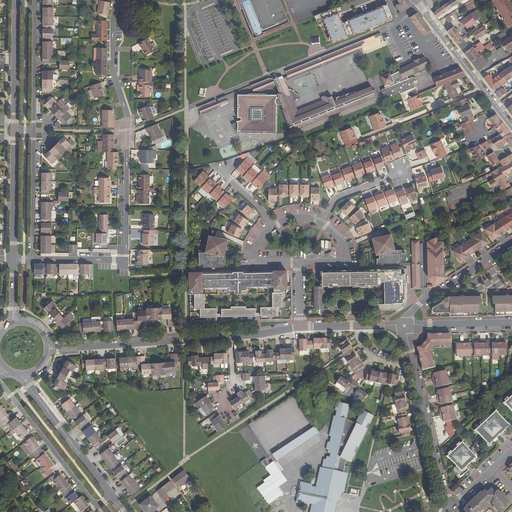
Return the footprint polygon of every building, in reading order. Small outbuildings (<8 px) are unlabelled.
[(100,0),(97,14),(108,15),(110,2),(100,0)] [(287,19),(279,0),(238,0),(254,39),(264,35),(263,33),(289,23),(288,18),(287,19)] [(396,0),(399,4),(395,5),(401,12),(407,9),(411,5),(407,0),(396,0)] [(458,2),(455,0),(450,0),(441,6),(433,12),(436,17),(458,2)] [(511,23),(511,4),(509,0),(492,0),(502,17),(504,16),(506,19),(504,20),(508,26),(511,23)] [(43,4),(43,17),(53,17),(53,8),(50,8),(50,4),(43,4)] [(325,23),(333,43),(366,29),(365,28),(368,27),(369,28),(393,18),(387,4),(347,20),(347,21),(342,23),(335,8),(314,16),(318,26),(325,23)] [(480,17),(475,11),(472,13),(469,15),(473,19),(474,21),(480,17)] [(409,18),(423,37),(430,33),(429,31),(430,30),(416,12),(409,18)] [(473,19),(469,15),(459,21),(466,27),(474,21),(473,19)] [(43,17),(43,25),(50,25),(55,26),(55,21),(54,21),(54,17),(53,17),(43,17)] [(92,34),(92,41),(105,41),(105,40),(107,40),(107,21),(105,21),(97,21),(97,35),(92,34)] [(43,25),(43,38),(50,38),(53,38),(53,29),(50,29),(50,25),(43,25)] [(463,39),(453,25),(446,30),(457,44),(463,39)] [(487,30),(483,25),(473,31),(477,38),(487,30)] [(504,31),(497,36),(501,42),(501,41),(505,38),(508,37),(506,34),(504,31)] [(501,41),(506,50),(511,46),(511,34),(508,37),(505,38),(501,41)] [(467,39),(465,37),(463,39),(457,44),(461,49),(467,44),(464,41),(467,39)] [(43,38),(42,50),(53,51),(53,42),(50,42),(50,38),(43,38)] [(141,46),(146,55),(155,51),(148,38),(138,43),(140,47),(141,46)] [(362,40),(349,45),(353,54),(360,51),(358,46),(364,44),(362,40)] [(479,41),(464,52),(470,61),(481,54),(487,51),(488,50),(494,46),(490,41),(483,46),(479,41)] [(238,108),(238,117),(242,118),(242,120),(238,121),(238,122),(231,123),(231,124),(231,125),(232,125),(234,127),(236,128),(237,129),(237,130),(237,131),(239,131),(239,133),(263,134),(263,132),(265,132),(265,134),(276,134),(276,104),(278,105),(279,105),(280,105),(281,104),(284,112),(283,112),(288,125),(289,125),(290,127),(289,127),(291,132),(375,98),(371,87),(355,93),(355,92),(347,95),(347,94),(338,98),(337,97),(335,98),(336,100),(333,101),(331,97),(327,98),(327,97),(324,97),(324,96),(321,97),(322,100),(298,110),(294,102),(297,101),(298,101),(298,99),(299,99),(300,99),(300,98),(301,97),(300,96),(300,95),(299,94),(298,93),(297,92),(296,92),(295,91),(294,90),(293,90),(291,89),(289,90),(286,82),(353,54),(349,45),(284,72),(287,78),(277,82),(275,79),(272,80),(272,79),(269,78),(251,86),(254,92),(255,92),(256,92),(257,92),(258,92),(260,92),(275,86),(279,95),(277,94),(278,97),(277,98),(276,98),(277,96),(267,96),(267,95),(249,94),(249,95),(238,95),(238,105),(240,105),(240,108),(238,108)] [(98,48),(98,61),(105,61),(107,61),(107,48),(98,48)] [(42,50),(42,63),(44,63),(49,63),(50,59),(53,59),(53,51),(42,50)] [(488,63),(481,54),(470,61),(477,70),(488,63)] [(381,90),(385,100),(416,88),(414,84),(413,84),(413,83),(418,81),(417,80),(416,79),(415,78),(414,78),(412,77),(410,78),(408,79),(407,77),(429,67),(424,57),(398,69),(399,71),(391,75),(390,73),(381,77),(385,86),(388,85),(389,87),(381,90)] [(59,61),(59,69),(69,70),(69,61),(59,61)] [(96,65),(96,75),(105,75),(105,70),(107,70),(107,61),(105,61),(98,61),(97,61),(97,65),(96,65)] [(433,79),(437,88),(444,84),(456,80),(466,76),(460,68),(433,79)] [(510,77),(504,68),(499,73),(505,81),(510,77)] [(139,77),(139,82),(149,82),(152,82),(152,70),(140,70),(140,77),(139,77)] [(42,71),(42,79),(52,80),(53,80),(53,75),(55,75),(55,71),(49,71),(42,71)] [(505,81),(499,73),(491,78),(495,83),(499,80),(501,83),(505,81)] [(488,74),(483,77),(492,89),(496,86),(501,83),(499,80),(495,83),(491,78),(488,74)] [(42,79),(42,92),(49,92),(49,88),(52,88),(52,80),(42,79)] [(444,84),(450,98),(457,95),(454,88),(458,86),(456,80),(444,84)] [(140,85),(140,97),(150,97),(150,84),(149,85),(149,82),(139,82),(139,85),(140,85)] [(91,90),(94,98),(103,95),(99,83),(90,86),(91,90)] [(498,89),(496,86),(492,89),(499,98),(505,93),(500,88),(498,89)] [(407,93),(410,98),(418,95),(416,89),(407,93)] [(50,110),(59,119),(66,112),(72,106),(66,101),(69,97),(66,94),(57,103),(50,110)] [(422,105),(420,100),(420,99),(421,98),(419,94),(418,95),(410,98),(408,99),(412,110),(422,105)] [(218,99),(221,108),(230,105),(226,96),(218,99)] [(44,105),(50,110),(57,103),(52,98),(44,105)] [(473,117),(465,98),(453,103),(455,107),(456,106),(460,116),(459,117),(461,122),(470,118),(473,117)] [(199,112),(201,116),(219,109),(216,100),(197,107),(199,112)] [(142,118),(143,122),(154,118),(153,114),(156,113),(154,106),(144,106),(138,109),(141,116),(142,115),(143,118),(142,118)] [(102,110),(102,127),(114,127),(114,121),(114,119),(112,119),(112,110),(102,110)] [(59,119),(63,124),(66,122),(71,117),(66,112),(59,119)] [(386,127),(381,112),(369,116),(375,131),(386,127)] [(501,121),(494,113),(487,118),(494,127),(501,121)] [(475,128),(470,118),(461,122),(456,124),(458,129),(462,127),(464,133),(475,128)] [(485,147),(488,145),(489,147),(493,144),(496,147),(506,141),(511,136),(511,135),(501,121),(494,127),(499,133),(490,139),(490,138),(485,140),(480,144),(483,149),(485,147)] [(150,131),(153,140),(162,137),(157,124),(146,128),(148,132),(150,131)] [(357,138),(353,127),(340,132),(345,143),(357,138)] [(412,134),(401,140),(407,152),(410,150),(410,148),(412,147),(417,144),(412,134)] [(103,142),(103,152),(107,152),(112,152),(112,151),(112,145),(114,145),(114,135),(103,135),(103,142)] [(58,142),(66,149),(70,145),(63,137),(58,142)] [(441,139),(431,143),(434,150),(435,149),(436,152),(438,156),(447,152),(441,139)] [(49,151),(57,159),(66,149),(58,142),(49,151)] [(395,158),(402,155),(400,149),(399,148),(397,143),(390,146),(390,147),(395,158)] [(480,144),(479,143),(469,147),(476,160),(486,155),(483,149),(480,144)] [(385,162),(393,159),(390,153),(390,151),(388,146),(380,149),(381,151),(385,162)] [(424,149),(415,153),(417,159),(426,156),(424,149)] [(155,150),(141,150),(141,163),(151,163),(151,158),(155,158),(155,150)] [(44,156),(52,163),(57,159),(49,151),(44,156)] [(107,152),(107,170),(116,170),(116,169),(116,164),(118,164),(118,152),(112,152),(107,152)] [(240,163),(246,156),(241,152),(234,161),(236,163),(238,161),(240,163)] [(497,161),(492,152),(489,154),(486,155),(491,164),(497,161)] [(380,154),(372,157),(377,170),(380,169),(380,168),(385,166),(380,154)] [(502,165),(510,160),(507,155),(499,160),(502,165)] [(370,158),(362,161),(367,174),(370,173),(370,171),(375,170),(370,158)] [(511,169),(511,158),(510,160),(502,165),(489,172),(492,177),(487,180),(491,186),(497,183),(498,182),(500,183),(506,180),(505,178),(503,175),(511,169)] [(236,169),(242,175),(251,165),(245,159),(244,161),(236,169)] [(360,175),(365,173),(360,161),(351,165),(357,178),(360,177),(360,175)] [(349,179),(354,177),(350,165),(341,168),(346,182),(350,181),(349,179)] [(428,181),(443,176),(440,166),(429,169),(430,171),(426,172),(428,181)] [(258,173),(252,167),(243,177),(245,179),(246,179),(250,182),(258,173)] [(42,169),(41,182),(51,182),(52,173),(49,173),(49,169),(42,169)] [(339,170),(331,173),(336,186),(340,184),(339,183),(344,181),(339,170)] [(194,181),(200,186),(209,176),(203,171),(198,176),(197,177),(194,181)] [(321,177),(325,189),(330,187),(331,188),(334,187),(329,173),(321,177)] [(254,186),(258,190),(267,180),(260,174),(250,184),(253,187),(254,186)] [(427,186),(424,174),(421,175),(421,176),(415,178),(415,182),(417,189),(427,186)] [(138,186),(138,190),(149,190),(149,175),(139,175),(139,186),(138,186)] [(99,178),(99,189),(110,190),(110,185),(109,185),(109,182),(109,178),(99,178)] [(201,188),(208,193),(217,183),(214,181),(213,182),(209,178),(201,188)] [(279,180),(279,193),(288,193),(288,180),(279,180)] [(498,182),(497,183),(500,188),(508,184),(506,180),(500,183),(498,182)] [(41,182),(41,194),(43,194),(48,194),(48,190),(51,190),(51,182),(41,182)] [(290,182),(289,195),(298,195),(298,182),(290,182)] [(300,184),(300,197),(309,197),(309,184),(300,184)] [(215,202),(224,192),(220,188),(221,187),(218,185),(209,195),(215,202)] [(311,186),(311,199),(319,199),(319,186),(311,186)] [(410,202),(418,199),(416,194),(415,192),(413,186),(405,189),(406,191),(410,202)] [(268,187),(268,200),(277,200),(277,187),(268,187)] [(99,194),(99,202),(109,202),(109,194),(110,194),(110,190),(99,189),(95,189),(95,194),(99,194)] [(389,204),(397,200),(393,189),(388,191),(387,190),(384,191),(389,204)] [(138,190),(138,204),(149,204),(149,192),(149,190),(138,190)] [(401,205),(408,203),(404,190),(396,193),(397,194),(401,205)] [(58,192),(58,201),(68,201),(68,192),(58,192)] [(217,202),(224,208),(233,198),(230,196),(230,197),(226,193),(217,202)] [(379,207),(387,204),(383,193),(378,195),(377,193),(374,195),(379,207)] [(369,211),(377,208),(373,196),(368,198),(367,197),(364,198),(369,211)] [(349,200),(340,210),(346,216),(356,206),(349,200)] [(41,205),(41,211),(51,211),(52,211),(52,206),(53,206),(53,202),(48,202),(41,202),(41,205)] [(240,210),(250,219),(256,213),(246,204),(240,210)] [(359,209),(349,218),(355,224),(365,216),(359,209)] [(41,211),(41,223),(48,224),(48,219),(51,219),(55,219),(55,212),(51,212),(51,211),(41,211)] [(234,211),(229,218),(232,220),(237,213),(234,211)] [(232,220),(243,228),(248,220),(237,213),(232,220)] [(100,214),(100,229),(108,229),(108,214),(100,214)] [(144,226),(144,230),(154,230),(154,215),(144,215),(144,222),(142,222),(142,226),(144,226)] [(506,231),(511,227),(511,225),(506,217),(505,216),(499,221),(506,231)] [(499,236),(506,231),(499,221),(492,225),(499,236)] [(41,223),(41,236),(48,236),(48,232),(51,232),(51,224),(48,224),(41,223)] [(369,223),(356,228),(360,236),(372,231),(369,223)] [(226,232),(238,237),(242,229),(230,224),(226,232)] [(492,240),(499,236),(492,225),(485,230),(492,240)] [(97,233),(97,244),(107,244),(107,238),(107,233),(108,233),(108,230),(108,229),(100,229),(98,229),(98,233),(97,233)] [(143,233),(142,244),(153,244),(153,234),(154,234),(154,230),(144,230),(144,233),(143,233)] [(483,246),(488,243),(481,232),(476,236),(474,237),(481,248),(483,246)] [(372,238),(374,246),(375,245),(376,250),(375,251),(375,252),(376,253),(377,253),(381,252),(381,253),(379,254),(379,258),(376,259),(376,264),(402,263),(402,261),(406,261),(406,253),(401,253),(401,250),(394,250),(393,250),(393,249),(394,249),(391,235),(372,238)] [(41,236),(41,245),(51,245),(51,236),(48,236),(41,236)] [(198,253),(199,265),(203,265),(204,267),(223,267),(223,262),(222,262),(222,256),(219,255),(219,253),(223,254),(224,254),(225,253),(224,252),(223,251),(224,246),(226,247),(228,240),(209,236),(205,250),(207,251),(207,252),(198,253)] [(474,252),(481,248),(474,237),(467,242),(474,252)] [(412,288),(420,288),(419,240),(411,240),(411,250),(412,263),(412,288)] [(443,273),(443,243),(437,243),(428,242),(428,277),(432,284),(432,285),(427,285),(427,288),(431,288),(434,286),(446,278),(443,273)] [(467,257),(474,252),(467,242),(460,246),(467,257)] [(41,245),(41,253),(51,254),(51,253),(51,245),(41,245)] [(460,262),(467,257),(460,246),(453,251),(460,262)] [(140,254),(140,265),(150,265),(150,254),(151,254),(151,250),(140,250),(140,254)] [(34,264),(34,274),(43,274),(47,274),(47,264),(34,264)] [(47,264),(47,274),(59,274),(59,271),(60,264),(47,264)] [(59,274),(59,276),(63,277),(63,275),(68,275),(68,274),(68,264),(60,264),(59,271),(59,274)] [(68,264),(68,274),(77,274),(77,271),(81,271),(81,264),(68,264)] [(81,271),(81,274),(89,274),(89,278),(93,278),(93,271),(93,264),(81,264),(81,271)] [(314,286),(314,309),(320,309),(320,314),(326,314),(326,315),(332,315),(332,314),(341,314),(341,310),(337,310),(337,306),(328,306),(328,309),(324,309),(324,304),(325,304),(325,298),(323,298),(323,294),(325,294),(325,291),(323,291),(323,286),(328,286),(328,288),(336,288),(336,286),(343,286),(343,285),(353,285),(356,285),(356,287),(364,287),(364,285),(371,285),(378,285),(378,282),(384,282),(384,304),(378,304),(378,310),(394,310),(396,310),(397,310),(398,309),(399,309),(400,308),(401,307),(402,306),(403,305),(403,304),(404,303),(403,303),(403,299),(402,300),(402,296),(403,296),(403,289),(403,286),(404,286),(404,275),(399,275),(398,275),(398,272),(398,271),(384,271),(384,273),(379,273),(379,271),(373,271),(373,270),(367,270),(367,272),(364,272),(351,272),(345,272),(345,270),(339,270),(339,272),(336,272),(336,270),(326,271),(326,272),(321,272),(321,275),(317,280),(318,281),(319,282),(320,282),(321,283),(322,283),(322,286),(314,286)] [(189,275),(190,294),(194,294),(195,309),(197,309),(200,312),(200,317),(217,317),(217,309),(204,309),(204,294),(202,294),(202,288),(229,288),(229,290),(231,290),(231,292),(245,291),(245,290),(247,289),(247,287),(274,287),(274,293),(272,293),(272,307),(260,308),(260,316),(277,315),(277,310),(280,307),(282,307),(282,292),(287,292),(286,273),(283,271),(280,271),(280,272),(274,272),(247,273),(243,273),(243,272),(232,272),(232,273),(228,273),(196,274),(196,273),(192,273),(189,275)] [(511,295),(492,296),(492,303),(495,303),(495,311),(511,310),(511,295)] [(479,311),(479,303),(481,303),(481,296),(447,297),(441,301),(442,301),(433,307),(434,309),(434,312),(450,312),(450,313),(457,313),(457,312),(479,311)] [(44,308),(49,313),(57,306),(53,301),(44,308)] [(49,313),(58,323),(66,316),(57,306),(49,313)] [(221,309),(221,317),(256,316),(255,308),(246,309),(246,306),(231,307),(231,309),(221,309)] [(154,308),(155,320),(162,319),(162,309),(162,307),(154,308)] [(146,310),(147,320),(155,320),(154,308),(146,309),(146,310)] [(168,319),(168,327),(172,327),(171,318),(171,309),(162,309),(162,319),(168,319)] [(138,321),(139,329),(142,329),(142,321),(147,320),(146,310),(137,311),(138,321)] [(58,323),(63,328),(64,327),(74,318),(69,313),(66,316),(58,323)] [(101,325),(100,320),(102,318),(102,317),(91,317),(91,321),(92,323),(92,332),(101,332),(101,325)] [(125,319),(126,330),(135,329),(134,321),(134,317),(130,317),(130,318),(125,319)] [(116,318),(117,331),(126,330),(125,319),(120,319),(120,318),(116,318)] [(101,325),(101,332),(113,331),(113,321),(105,321),(104,321),(104,324),(101,325)] [(79,326),(80,333),(92,332),(92,323),(83,323),(83,326),(79,326)] [(451,347),(451,333),(448,333),(448,334),(442,334),(442,333),(436,334),(430,335),(430,334),(427,334),(428,338),(421,346),(417,347),(417,350),(418,350),(420,356),(419,356),(420,361),(421,361),(422,367),(421,367),(422,370),(435,367),(431,349),(432,347),(451,347)] [(311,341),(311,350),(320,349),(320,339),(314,339),(314,341),(311,341)] [(320,339),(320,349),(327,349),(327,348),(331,348),(331,340),(327,340),(327,339),(320,339)] [(338,345),(343,353),(352,348),(350,345),(351,344),(348,339),(344,341),(338,345)] [(300,340),(300,352),(307,351),(307,350),(311,350),(311,341),(307,341),(307,340),(300,340)] [(489,346),(488,343),(487,342),(485,342),(485,341),(477,341),(477,342),(475,342),(474,343),(474,346),(474,351),(474,356),(489,356),(489,350),(489,346)] [(507,355),(506,342),(505,341),(503,341),(495,341),(495,342),(493,342),(492,343),(492,346),(492,355),(507,355)] [(471,346),(471,343),(469,342),(467,342),(460,342),(457,342),(456,344),(456,356),(471,356),(471,351),(471,346)] [(277,355),(277,359),(287,359),(286,348),(280,349),(280,352),(277,352),(277,355)] [(287,359),(287,360),(292,360),(292,356),(295,356),(294,348),(286,348),(287,359)] [(344,357),(354,351),(352,348),(343,353),(342,354),(344,357)] [(265,354),(265,362),(274,361),(273,355),(277,355),(277,352),(273,352),(273,350),(268,350),(268,354),(265,354)] [(243,352),(244,363),(254,362),(253,357),(253,354),(249,354),(249,351),(243,352)] [(256,357),(257,363),(265,362),(265,354),(262,354),(261,351),(256,351),(256,354),(253,354),(253,357),(256,357)] [(344,357),(349,365),(358,359),(356,356),(357,356),(354,351),(344,357)] [(236,352),(237,362),(236,362),(236,363),(244,363),(243,352),(236,352)] [(211,360),(212,365),(221,364),(220,353),(214,354),(214,357),(211,357),(211,360)] [(166,363),(167,372),(176,372),(175,362),(175,354),(171,354),(171,362),(166,363)] [(192,365),(192,367),(200,366),(199,358),(199,355),(192,356),(192,357),(188,358),(189,365),(192,365)] [(128,357),(129,368),(134,368),(134,369),(138,369),(138,365),(137,356),(128,357)] [(141,364),(142,374),(151,373),(150,364),(145,364),(145,356),(141,356),(141,364)] [(119,358),(120,370),(124,370),(124,368),(129,368),(128,357),(119,358)] [(199,358),(200,366),(203,366),(203,369),(208,369),(208,360),(211,360),(211,357),(199,358)] [(107,366),(108,369),(116,368),(116,358),(103,359),(104,366),(107,366)] [(95,370),(100,370),(100,371),(104,371),(104,366),(103,359),(94,360),(95,370)] [(349,365),(354,372),(364,366),(361,361),(360,362),(358,359),(349,365)] [(67,360),(63,367),(72,372),(76,365),(67,360)] [(86,368),(86,370),(95,370),(94,360),(82,360),(82,368),(86,368)] [(151,373),(151,375),(159,375),(158,363),(150,364),(151,373)] [(158,363),(159,375),(167,374),(167,372),(166,363),(158,363)] [(63,367),(57,378),(66,383),(72,372),(63,367)] [(368,370),(366,381),(375,383),(377,373),(374,372),(374,371),(368,370)] [(445,371),(433,373),(432,374),(433,376),(432,376),(434,384),(435,386),(436,386),(439,385),(443,384),(448,383),(445,371)] [(377,373),(375,383),(384,385),(387,374),(380,372),(380,373),(377,373)] [(390,374),(388,384),(397,386),(400,375),(393,374),(393,375),(390,374)] [(255,380),(255,384),(266,383),(265,376),(255,376),(255,380)] [(337,382),(345,388),(349,382),(341,376),(337,382)] [(57,378),(54,384),(63,389),(66,383),(57,378)] [(208,383),(209,390),(216,390),(219,390),(219,382),(224,382),(224,378),(217,379),(217,383),(208,383)] [(440,390),(437,391),(436,392),(437,394),(436,394),(438,401),(439,403),(440,403),(452,401),(449,388),(444,389),(440,390)] [(359,389),(355,394),(363,400),(367,394),(359,389)] [(243,402),(243,403),(250,399),(246,392),(244,393),(242,390),(237,394),(239,397),(243,402)] [(394,397),(396,404),(406,402),(405,395),(403,395),(403,392),(395,394),(396,397),(394,397)] [(198,401),(202,407),(210,401),(206,396),(198,401)] [(60,401),(67,411),(76,405),(70,398),(68,400),(66,397),(60,401)] [(230,402),(234,408),(243,402),(239,397),(230,402)] [(202,407),(207,415),(213,411),(212,408),(214,406),(210,401),(202,407)] [(333,511),(334,509),(334,504),(332,501),(340,497),(341,491),(343,492),(345,484),(344,484),(346,473),(343,472),(345,464),(346,460),(350,462),(352,457),(353,457),(354,454),(353,451),(356,446),(357,447),(360,442),(361,440),(364,433),(365,433),(366,431),(365,427),(367,423),(369,423),(372,417),(373,418),(373,415),(363,410),(357,423),(346,418),(349,404),(338,402),(338,406),(337,405),(336,408),(337,411),(336,417),(335,416),(334,422),(333,422),(333,424),(332,432),(331,431),(330,435),(332,437),(331,443),(329,442),(328,448),(327,447),(327,450),(329,450),(328,453),(331,454),(330,458),(327,457),(326,460),(324,459),(324,461),(325,461),(324,468),(322,468),(317,488),(313,487),(313,485),(301,483),(297,502),(309,505),(309,503),(313,504),(311,511),(333,511)] [(396,404),(398,414),(400,413),(405,412),(405,408),(407,407),(406,402),(396,404)] [(67,411),(75,421),(81,417),(79,413),(81,412),(76,405),(67,411)] [(453,405),(441,408),(440,409),(440,411),(440,412),(442,419),(443,421),(444,422),(456,419),(453,405)] [(0,420),(4,418),(6,421),(13,416),(11,413),(8,414),(3,408),(0,410),(0,420)] [(475,430),(487,443),(489,442),(490,443),(508,427),(506,426),(508,424),(495,411),(494,412),(492,410),(475,427),(476,428),(475,430)] [(398,419),(399,426),(409,424),(408,417),(407,417),(405,412),(400,413),(401,415),(398,415),(399,419),(398,419)] [(209,418),(214,426),(223,420),(220,415),(217,417),(215,414),(209,418)] [(75,421),(83,431),(88,427),(86,424),(89,422),(83,415),(81,417),(75,421)] [(6,426),(11,431),(13,430),(21,423),(16,417),(15,418),(13,416),(6,421),(0,425),(0,426),(2,429),(6,426)] [(214,426),(218,432),(227,426),(223,420),(214,426)] [(12,433),(15,431),(21,439),(29,433),(29,432),(28,430),(26,430),(21,423),(13,430),(11,431),(12,433)] [(83,431),(88,438),(96,432),(97,431),(94,427),(92,424),(88,427),(83,431)] [(402,433),(402,436),(410,435),(409,432),(411,431),(409,424),(399,426),(398,427),(400,434),(402,433)] [(281,449),(285,455),(319,432),(315,426),(281,449)] [(108,436),(113,443),(121,436),(116,430),(108,436)] [(88,438),(96,448),(97,447),(101,444),(99,441),(101,439),(96,432),(88,438)] [(24,443),(32,453),(39,447),(35,441),(35,439),(34,438),(32,437),(24,443)] [(461,473),(462,475),(468,470),(466,467),(474,459),(473,457),(460,443),(459,442),(447,453),(448,455),(447,456),(456,466),(454,468),(459,475),(461,473)] [(462,442),(460,443),(473,457),(474,455),(462,442)] [(32,453),(24,443),(21,446),(28,456),(32,453)] [(43,451),(39,447),(32,453),(35,457),(43,451)] [(101,454),(106,461),(114,455),(115,454),(111,451),(112,450),(110,447),(106,450),(101,454)] [(36,461),(41,467),(50,460),(43,451),(35,457),(38,459),(36,461)] [(106,461),(114,471),(119,467),(117,463),(119,462),(114,455),(106,461)] [(44,473),(47,476),(54,471),(51,468),(54,466),(50,460),(41,467),(45,472),(44,473)] [(14,471),(18,468),(13,462),(10,465),(14,471)] [(266,467),(273,476),(280,471),(274,462),(266,467)] [(114,471),(121,481),(127,476),(125,473),(127,472),(122,465),(119,467),(114,471)] [(280,471),(273,476),(277,483),(262,494),(273,510),(287,500),(282,493),(295,484),(284,469),(280,471)] [(172,480),(179,487),(184,483),(190,479),(184,471),(172,480)] [(53,482),(57,487),(66,481),(61,474),(58,477),(56,474),(49,479),(51,483),(53,482)] [(121,481),(127,488),(136,480),(134,477),(133,478),(130,474),(127,476),(121,481)] [(127,488),(132,495),(140,488),(137,484),(138,483),(136,480),(127,488)] [(63,492),(65,495),(72,489),(69,486),(66,481),(57,487),(62,493),(63,492)] [(157,492),(164,501),(169,497),(167,494),(175,487),(171,481),(157,492)] [(66,499),(70,505),(74,503),(79,498),(72,489),(65,495),(68,498),(66,499)] [(477,511),(478,511),(480,511),(482,511),(488,505),(486,503),(488,501),(492,501),(492,504),(493,506),(493,507),(498,511),(509,501),(501,491),(499,492),(497,490),(495,492),(494,490),(488,490),(487,491),(485,489),(482,492),(481,491),(465,506),(466,507),(467,508),(464,510),(465,511),(464,511),(477,511)] [(74,503),(80,511),(81,511),(84,510),(89,506),(84,500),(84,498),(83,497),(82,497),(82,496),(79,498),(74,503)] [(140,505),(145,511),(153,511),(160,507),(151,496),(140,505)]
